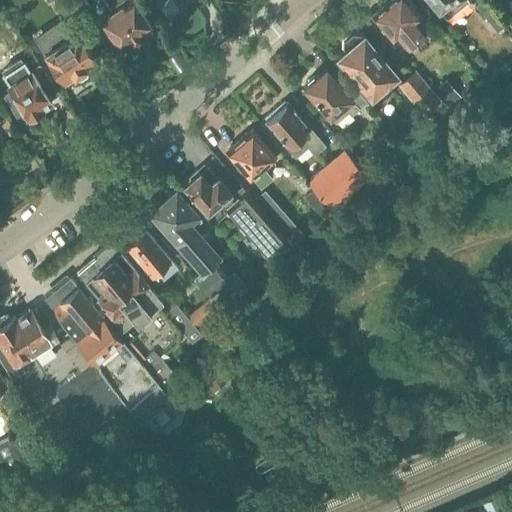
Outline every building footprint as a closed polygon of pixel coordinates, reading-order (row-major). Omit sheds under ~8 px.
[(152,25),(134,0),(106,0),(112,8),(101,16),(121,46),(130,40),(131,43),(145,33),(143,31),(152,25)] [(161,0),(171,13),(172,12),(174,14),(186,6),(185,4),(190,0),(161,0)] [(389,0),(373,14),(394,40),(398,37),(407,48),(428,29),(420,19),(423,16),(409,0),(389,0)] [(432,0),(447,17),(467,0),(432,0)] [(508,23),(489,0),(481,0),(476,5),(498,31),(508,23)] [(54,27),(37,38),(40,44),(39,44),(45,52),(46,52),(65,81),(75,74),(76,76),(81,78),(88,73),(89,68),(87,66),(96,60),(76,31),(73,27),(67,18),(54,27)] [(104,40),(94,26),(86,32),(96,46),(104,40)] [(348,50),(341,56),(379,101),(393,89),(389,84),(398,76),(361,32),(353,32),(344,39),(344,45),(348,50)] [(4,72),(2,73),(4,76),(2,78),(7,84),(10,90),(4,94),(19,118),(26,113),(29,118),(45,107),(45,106),(52,101),(61,95),(41,64),(31,71),(30,69),(26,64),(25,62),(23,63),(20,58),(3,70),(4,72)] [(326,67),(305,86),(331,117),(336,121),(349,111),(351,113),(368,99),(352,81),(344,88),(326,67)] [(399,84),(422,112),(440,97),(417,70),(399,84)] [(325,145),(287,101),(266,119),(297,155),(308,145),(315,153),(325,145)] [(228,150),(252,177),(253,176),(262,187),(273,177),(265,167),(276,157),(252,129),(228,150)] [(344,148),(308,179),(314,187),(332,207),(369,175),(344,148)] [(57,155),(46,162),(53,173),(64,166),(57,155)] [(212,222),(226,210),(271,262),(293,243),(272,218),(273,218),(273,217),(256,197),(254,198),(244,187),(243,188),(246,191),(237,198),(218,176),(217,177),(207,166),(201,171),(200,171),(185,184),(207,210),(204,213),(212,222)] [(322,216),(332,207),(314,187),(304,195),(322,216)] [(195,275),(204,284),(223,306),(247,284),(248,285),(249,285),(233,267),(232,268),(220,254),(221,253),(193,220),(200,214),(177,188),(151,210),(202,268),(195,275)] [(273,217),(273,218),(294,241),(302,234),(280,210),(283,208),(265,188),(256,197),(273,217)] [(128,244),(128,245),(160,283),(160,282),(178,268),(145,228),(127,243),(128,244)] [(112,239),(93,255),(171,346),(186,334),(192,341),(202,332),(160,282),(160,283),(128,245),(122,250),(112,239)] [(77,284),(159,379),(158,379),(165,387),(179,376),(171,367),(170,368),(160,355),(171,346),(93,255),(76,270),(83,278),(77,284)] [(66,324),(86,350),(120,393),(129,404),(158,379),(159,379),(77,284),(70,276),(44,297),(63,326),(66,324)] [(45,411),(63,399),(66,398),(80,417),(120,393),(86,350),(66,324),(63,326),(51,334),(44,323),(42,325),(31,308),(16,317),(15,315),(12,318),(8,312),(0,317),(0,356),(22,392),(29,387),(45,411)] [(218,340),(238,324),(228,311),(208,328),(218,340)] [(199,378),(214,393),(228,379),(214,364),(199,378)] [(0,460),(8,475),(46,454),(30,425),(0,441),(0,460)]
